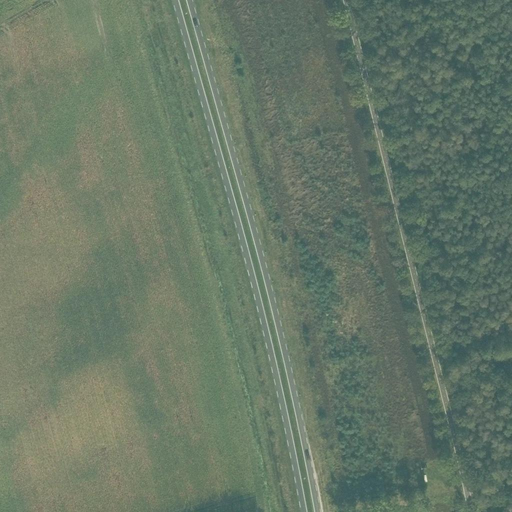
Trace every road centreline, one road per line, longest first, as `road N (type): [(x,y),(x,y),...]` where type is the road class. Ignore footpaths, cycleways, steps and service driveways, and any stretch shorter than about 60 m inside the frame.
road 1 (primary): [(175,0),(259,307),(304,511)]
road 2 (primary): [(316,511),(273,306),(188,0)]
